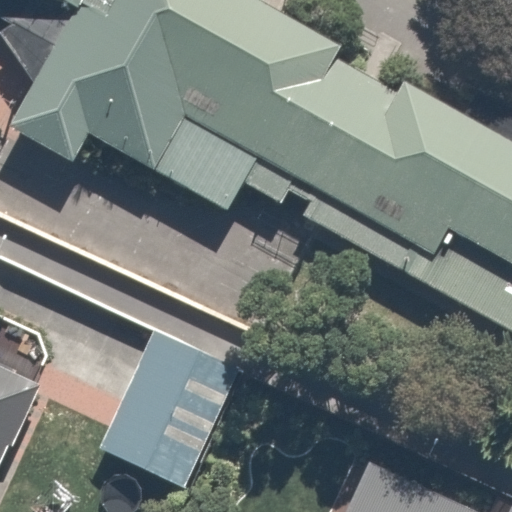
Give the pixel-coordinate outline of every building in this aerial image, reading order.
[(225,0),(102,0),(18,146),(84,184),(98,159),(222,229),(239,199),(511,354),(511,121),(475,100),(457,132),(225,0)] [(42,0),(75,18),(84,0),(42,0)] [(245,375),(159,334),(103,452),(189,492),(245,375)] [(0,475),(12,450),(15,451),(43,390),(0,369),(0,475)] [(302,436),(328,447),(341,418),(315,407),(302,436)] [(414,503),(434,459),(341,418),(328,447),(321,462),(414,503)]
